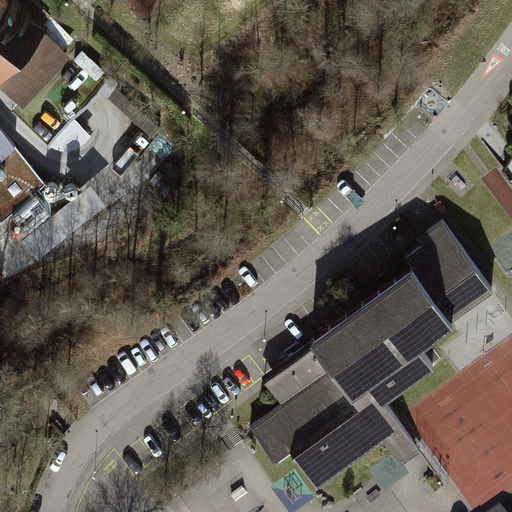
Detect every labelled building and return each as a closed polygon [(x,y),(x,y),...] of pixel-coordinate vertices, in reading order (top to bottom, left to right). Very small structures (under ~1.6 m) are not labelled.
[(43,24),(16,0),(0,0),(0,84),(20,103),(64,54),(38,30),(43,24)] [(57,86),(39,106),(65,128),(82,108),(57,86)] [(56,141),(74,156),(95,132),(76,116),(56,141)] [(0,214),(41,180),(0,130),(0,214)] [(414,267),(312,339),(280,362),(263,374),(284,402),(251,426),(277,463),(294,451),(316,483),(383,436),(402,462),(418,451),(398,423),(401,421),(384,398),(433,363),(419,343),(452,319),(451,317),(493,287),(443,218),(428,229),(433,237),(406,255),(414,267)]
